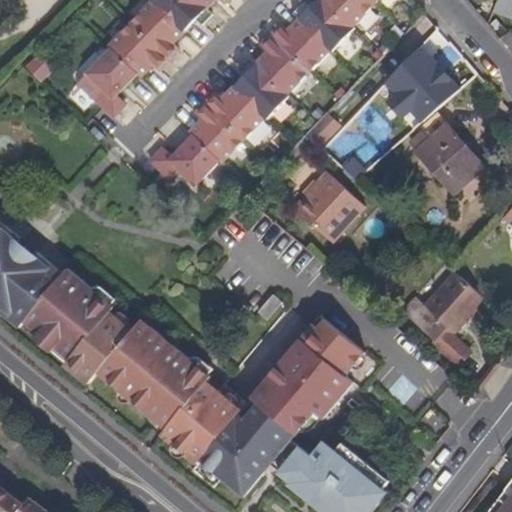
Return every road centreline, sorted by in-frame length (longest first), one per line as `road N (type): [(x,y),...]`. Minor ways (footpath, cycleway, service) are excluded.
road 1 (unknown): [(487,431),(388,338),(288,266),(224,234)]
road 2 (tertiary): [(180,511),(0,362)]
road 3 (residential): [(123,145),(265,0)]
road 4 (tertiary): [(424,511),(511,400)]
